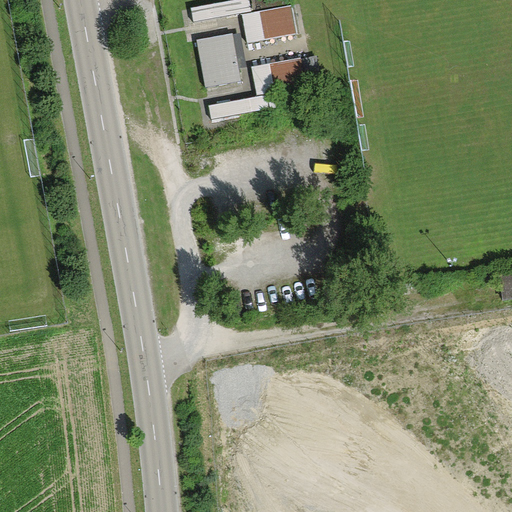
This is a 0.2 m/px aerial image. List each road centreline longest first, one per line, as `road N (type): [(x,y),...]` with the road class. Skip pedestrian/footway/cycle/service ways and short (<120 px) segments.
road 1 (residential): [(164,511),(152,365),(86,0)]
road 2 (track): [(152,365),(511,309)]
